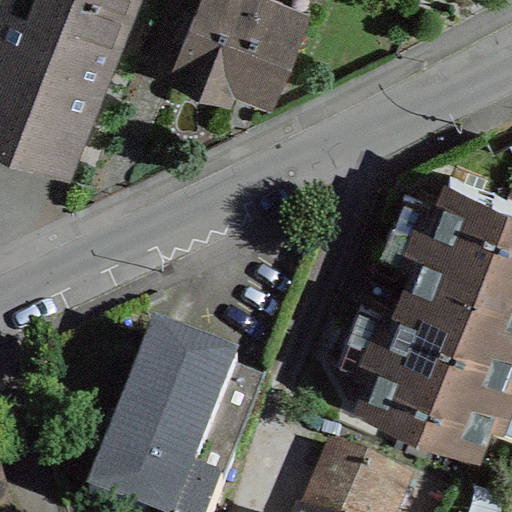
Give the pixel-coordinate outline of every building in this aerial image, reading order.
[(0,0),(0,136),(61,159),(76,118),(82,120),(94,88),(89,86),(112,31),(30,0),(0,0)] [(30,0),(112,31),(123,0),(30,0)] [(199,0),(172,70),(228,92),(234,77),(273,92),(306,10),(281,0),(199,0)] [(395,219),(485,255),(508,198),(451,175),(439,205),(406,192),(395,219)] [(511,199),(508,198),(485,255),(511,265),(511,199)] [(406,288),(463,311),(485,255),(395,219),(384,245),(418,259),(406,288)] [(511,265),(485,255),(463,311),(511,331),(511,265)] [(350,330),(440,367),(463,311),(406,288),(395,316),(361,303),(350,330)] [(511,350),(511,331),(463,311),(440,367),(511,395),(511,362),(508,361),(511,350)] [(417,423),(440,367),(350,330),(340,356),(373,370),(360,400),(417,423)] [(237,369),(239,366),(156,333),(89,498),(122,511),(213,511),(222,489),(194,477),(237,369)] [(511,395),(440,367),(417,423),(475,447),(488,415),(511,424),(511,395)] [(194,477),(222,489),(266,381),(237,369),(194,477)] [(336,445),(307,511),(395,511),(410,478),(382,466),(382,464),(336,445)] [(0,464),(0,511),(10,511),(15,511),(0,464)]
